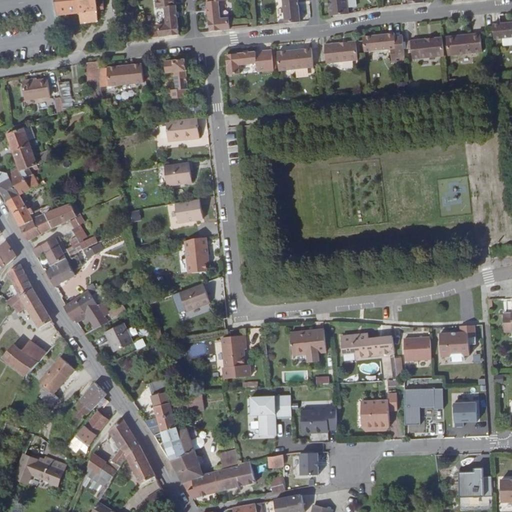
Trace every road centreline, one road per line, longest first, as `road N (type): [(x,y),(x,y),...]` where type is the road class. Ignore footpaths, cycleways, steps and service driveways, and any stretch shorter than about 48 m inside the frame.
road 1 (residential): [(208,42),(242,310),(400,298),(511,272)]
road 2 (residential): [(184,511),(0,214)]
road 3 (residential): [(511,4),(208,42)]
road 4 (residential): [(350,461),(371,447),(511,440)]
